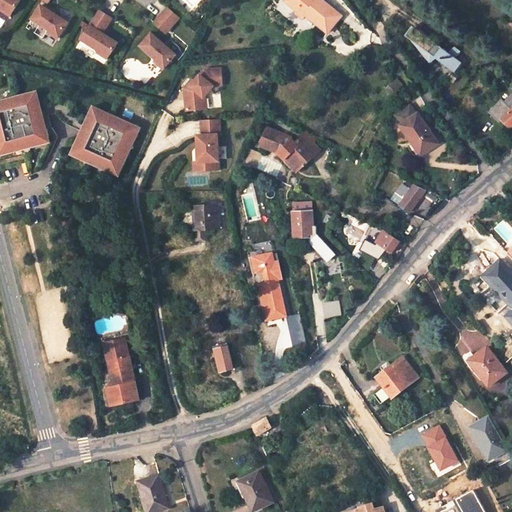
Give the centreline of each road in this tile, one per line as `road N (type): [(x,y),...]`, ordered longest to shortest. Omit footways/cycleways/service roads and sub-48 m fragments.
road 1 (unclassified): [(180,432),(247,411),(300,381),(440,224),(494,179)]
road 2 (residential): [(162,131),(131,196),(180,432)]
road 3 (unclassified): [(0,253),(53,456)]
road 4 (residential): [(494,179),(379,31)]
road 5 (unclassified): [(53,456),(180,432)]
